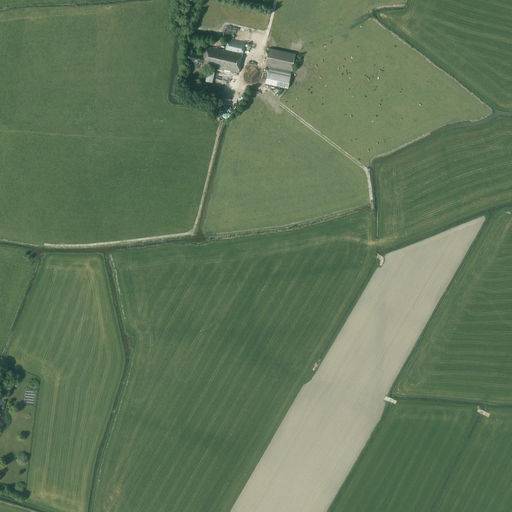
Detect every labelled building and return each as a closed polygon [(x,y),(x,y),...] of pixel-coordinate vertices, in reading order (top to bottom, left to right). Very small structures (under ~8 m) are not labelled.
[(239,73),(245,43),(228,39),(226,50),(206,46),(204,55),(189,52),(187,60),(201,63),(201,66),(204,67),(205,65),(239,73)] [(291,71),(295,53),(268,48),(264,65),(269,66),(291,71)] [(288,88),(291,71),(269,66),(265,83),(288,88)] [(206,81),(211,82),(213,76),(216,76),(217,72),(208,70),(206,81)] [(36,405),(36,389),(25,388),(25,404),(36,405)]
